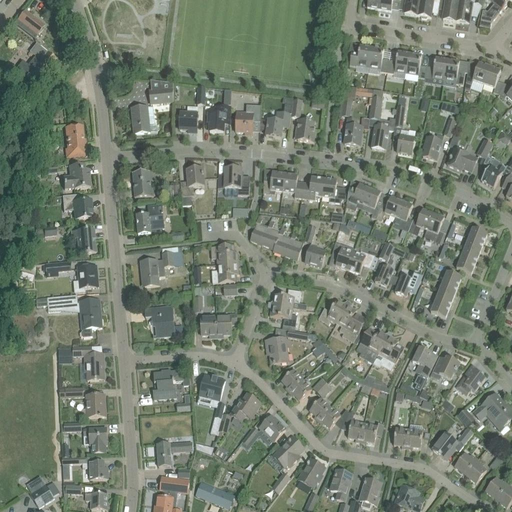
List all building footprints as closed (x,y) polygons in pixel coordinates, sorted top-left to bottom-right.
[(368,0),(367,9),(379,11),(381,0),(368,0)] [(400,5),(400,0),(381,0),(379,11),(391,13),(393,1),(400,3),(400,5)] [(400,0),(400,5),(401,1),(407,2),(404,16),(418,18),(420,0),(400,0)] [(420,0),(418,18),(421,18),(421,21),(427,21),(428,19),(431,20),(433,6),(439,7),(440,0),(420,0)] [(446,0),(443,22),(456,24),(459,4),(451,3),(451,0),(446,0)] [(459,4),(456,24),(469,26),(472,7),(475,5),(482,8),(485,0),(468,0),(467,6),(459,4)] [(502,12),(510,3),(506,0),(488,0),(494,6),(488,14),(483,13),(481,23),(492,25),(502,12)] [(25,12),(14,26),(35,42),(39,37),(37,36),(44,27),(25,12)] [(36,45),(30,52),(35,57),(41,62),(51,70),(57,62),(36,45)] [(350,69),(357,70),(357,68),(369,70),(372,50),(360,48),(359,58),(352,56),(350,69)] [(384,52),(372,50),(369,70),(381,72),(380,74),(387,75),(389,63),(383,61),(384,52)] [(389,63),(387,75),(395,76),(395,74),(407,76),(410,56),(398,54),(396,64),(389,63)] [(423,95),(425,84),(425,81),(427,69),(420,68),(422,58),(410,56),(407,76),(419,78),(416,94),(423,95)] [(39,85),(51,70),(41,62),(35,57),(28,66),(23,62),(13,74),(22,81),(27,75),(39,85)] [(431,85),(431,82),(432,82),(433,80),(445,82),(448,62),(436,60),(434,70),(427,69),(425,81),(425,84),(431,85)] [(456,86),(463,87),(465,75),(458,74),(460,64),(448,62),(445,82),(456,84),(456,86)] [(484,87),(490,69),(479,65),(475,75),(468,73),(466,85),(472,87),(473,83),(484,87)] [(490,69),(484,87),(495,90),(493,94),(499,96),(506,86),(497,83),(501,73),(490,69)] [(34,91),(39,85),(27,75),(22,81),(34,91)] [(150,92),(152,106),(174,104),(174,85),(151,82),(152,92),(150,92)] [(511,91),(506,86),(499,96),(504,101),(507,98),(511,103),(511,91)] [(197,106),(205,107),(206,90),(198,90),(197,106)] [(352,103),(351,103),(353,93),(345,92),(342,118),(350,119),(352,103)] [(380,122),(383,93),(373,92),(370,121),(380,122)] [(396,96),(387,95),(385,106),(395,107),(396,96)] [(427,108),(424,102),(416,106),(419,112),(427,108)] [(294,103),(293,103),(293,106),(291,119),(300,120),(302,103),(294,103)] [(267,128),(266,138),(282,140),(283,129),(290,130),(291,119),(293,106),(285,105),(283,116),(277,115),(276,123),(268,122),(267,128)] [(253,124),(261,124),(261,108),(246,107),(246,118),(237,118),(236,135),(253,135),(253,124)] [(135,136),(158,134),(157,125),(155,126),(153,108),(132,110),(135,136)] [(197,133),(198,109),(188,108),(187,115),(181,115),(180,132),(197,133)] [(208,124),(210,125),(210,133),(224,134),(225,122),(231,122),(231,109),(216,108),(216,116),(209,116),(208,124)] [(403,130),(405,110),(398,109),(395,129),(403,130)] [(498,114),(494,109),(488,114),(493,119),(498,114)] [(354,122),(348,122),(345,146),(360,149),(363,131),(368,131),(369,121),(362,120),(361,130),(356,129),(356,127),(354,127),(354,122)] [(298,142),(314,144),(316,132),(312,131),(313,124),(298,122),(296,134),(299,134),(298,142)] [(456,125),(449,122),(444,137),(451,139),(456,125)] [(66,150),(67,159),(87,158),(85,141),(84,142),(82,127),(65,129),(67,150),(66,150)] [(385,153),(386,153),(389,130),(375,128),(372,150),(372,151),(372,150),(385,152),(385,153)] [(51,130),(38,132),(39,142),(52,140),(51,130)] [(409,134),(402,132),(398,155),(412,157),(416,133),(409,132),(409,134)] [(423,159),(437,163),(444,139),(437,137),(436,140),(434,140),(434,142),(427,140),(424,151),(425,152),(423,159)] [(477,156),(484,160),(491,146),(484,142),(477,156)] [(463,171),(472,175),(478,161),(469,157),(469,156),(455,150),(448,167),(461,173),(463,171)] [(481,183),(494,190),(506,170),(500,166),(499,164),(496,162),(494,162),(488,159),(484,165),(490,168),(481,183)] [(57,166),(41,168),(42,176),(57,174),(57,166)] [(85,172),(84,166),(69,168),(70,177),(63,178),(64,192),(90,190),(88,172),(85,172)] [(188,183),(181,184),(183,208),(192,207),(192,198),(194,198),(193,188),(205,187),(203,171),(187,172),(188,183)] [(242,172),(226,171),(225,190),(238,191),(238,197),(250,198),(250,178),(242,178),(242,172)] [(152,190),(151,183),(158,182),(158,172),(133,175),(135,200),(154,198),(153,190),(152,190)] [(264,182),(263,196),(270,197),(270,192),(275,193),(283,194),(285,176),(273,174),(271,183),(264,182)] [(511,175),(502,189),(509,194),(506,199),(511,202),(511,175)] [(285,176),(283,194),(295,196),(295,200),(302,201),(304,188),(297,187),(298,178),(285,176)] [(302,201),(315,203),(316,198),(319,198),(319,199),(322,199),(324,181),(312,180),(311,189),(304,188),(302,201)] [(324,181),(322,199),(329,200),(329,204),(334,204),(334,205),(341,206),(342,201),(343,193),(336,192),(337,183),(324,181)] [(167,187),(168,200),(180,199),(179,186),(167,187)] [(357,210),(362,212),(364,207),(370,191),(360,187),(355,199),(349,197),(348,202),(347,210),(350,211),(355,213),(357,210)] [(342,201),(348,202),(349,197),(350,191),(343,190),(343,193),(342,201)] [(381,195),(370,191),(364,207),(362,212),(373,216),(372,220),(377,222),(381,210),(376,208),(381,195)] [(75,213),(76,221),(93,220),(91,202),(79,203),(78,197),(63,198),(64,214),(75,213)] [(377,222),(381,224),(384,217),(388,219),(389,218),(396,220),(402,203),(391,199),(386,212),(381,210),(377,222)] [(250,210),(249,202),(236,203),(236,210),(250,210)] [(407,234),(412,222),(408,220),(413,208),(402,203),(396,220),(402,222),(401,224),(406,226),(403,232),(407,234)] [(148,208),(149,216),(137,217),(139,237),(151,236),(151,232),(165,231),(163,207),(148,208)] [(420,230),(427,232),(433,216),(423,212),(418,224),(412,222),(407,234),(417,238),(420,230)] [(445,220),(433,216),(427,232),(424,240),(435,244),(434,245),(440,247),(445,235),(440,233),(445,220)] [(259,219),(250,243),(262,247),(270,224),(268,229),(261,227),(263,221),(259,219)] [(274,251),(281,231),(280,234),(272,231),(274,225),(270,224),(262,247),(274,251)] [(316,230),(309,228),(304,243),(311,245),(316,230)] [(57,229),(45,230),(45,239),(58,237),(57,229)] [(473,230),(469,240),(484,246),(488,236),(473,230)] [(78,240),(79,256),(96,255),(94,231),(72,233),(72,241),(78,240)] [(285,258),(293,236),(293,235),(291,241),(283,238),(285,233),(281,231),(274,251),(273,254),(285,258)] [(172,243),(184,241),(183,234),(171,236),(172,243)] [(297,263),(298,263),(304,245),(295,242),(297,237),(293,236),(285,258),(297,262),(297,263)] [(469,240),(465,250),(479,256),(484,246),(469,240)] [(348,272),(354,256),(353,256),(355,251),(343,247),(343,248),(336,245),(332,257),(339,259),(336,268),(348,272)] [(388,264),(394,249),(386,245),(379,260),(388,264)] [(218,266),(243,265),(243,263),(240,263),(238,262),(238,254),(236,255),(235,248),(211,249),(212,261),(217,261),(218,266)] [(306,265),(322,270),(326,255),(317,253),(318,250),(311,248),(306,265)] [(165,269),(174,269),(174,268),(180,267),(178,254),(179,254),(179,249),(162,251),(163,262),(157,263),(157,262),(141,264),(143,281),(144,281),(145,289),(160,288),(159,279),(166,279),(165,269)] [(461,261),(475,266),(479,256),(465,250),(461,261)] [(370,270),(375,259),(361,254),(360,258),(354,256),(348,272),(360,277),(363,268),(370,270)] [(415,256),(409,254),(406,261),(412,263),(415,256)] [(379,260),(374,272),(380,274),(379,275),(375,284),(387,289),(391,280),(394,273),(386,270),(385,269),(388,264),(379,260)] [(471,277),(475,266),(461,261),(457,271),(471,277)] [(24,263),(21,270),(34,275),(37,268),(24,263)] [(48,278),(54,278),(54,279),(59,278),(59,273),(72,272),(72,264),(47,266),(48,278)] [(213,273),(213,286),(238,284),(237,277),(239,277),(239,269),(240,268),(243,268),(243,265),(218,266),(218,273),(213,273)] [(74,283),(75,295),(85,294),(85,291),(97,290),(96,276),(98,276),(97,267),(78,269),(80,283),(74,283)] [(409,294),(415,296),(423,278),(413,274),(410,282),(402,278),(395,295),(407,299),(409,294)] [(447,274),(443,284),(458,290),(462,279),(447,274)] [(443,284),(439,294),(454,300),(458,290),(443,284)] [(225,288),(225,298),(237,297),(237,287),(225,288)] [(269,304),(268,307),(293,311),(294,304),(299,305),(301,294),(289,292),(288,299),(273,296),(273,297),(274,297),(273,304),(272,305),(269,304)] [(435,304),(450,310),(454,300),(439,294),(435,304)] [(60,306),(79,305),(78,297),(48,300),(48,301),(37,301),(37,308),(48,307),(49,314),(61,313),(60,306)] [(203,299),(195,299),(195,314),(203,314),(203,299)] [(332,323),(337,325),(349,303),(347,302),(346,305),(344,305),(338,302),(338,301),(331,314),(325,310),(318,321),(329,327),(332,323)] [(83,331),(84,331),(84,333),(83,334),(83,338),(85,339),(94,338),(93,331),(102,330),(101,317),(99,317),(98,303),(81,304),(83,331)] [(342,339),(354,345),(356,342),(357,340),(367,322),(355,315),(357,312),(356,312),(350,309),(350,307),(351,305),(349,303),(337,325),(342,328),(339,333),(344,335),(342,339)] [(446,320),(450,310),(435,304),(431,314),(446,320)] [(284,321),(283,327),(296,329),(298,317),(292,316),(293,311),(268,307),(268,309),(271,310),(272,311),(271,318),(270,318),(284,321)] [(154,340),(175,338),(175,342),(184,341),(183,327),(174,328),(172,308),(161,309),(162,312),(146,314),(146,321),(156,320),(158,339),(154,339),(154,340)] [(231,318),(216,318),(217,340),(223,340),(223,337),(232,337),(232,327),(237,326),(237,316),(231,317),(231,318)] [(216,318),(201,318),(202,338),(210,337),(210,340),(217,340),(216,318)] [(367,363),(368,362),(373,366),(382,349),(391,334),(389,333),(387,336),(386,336),(380,333),(380,332),(378,335),(369,330),(357,351),(362,354),(359,358),(367,363)] [(308,343),(309,336),(290,333),(288,340),(308,343)] [(380,370),(382,367),(391,373),(394,368),(405,349),(398,345),(399,343),(398,343),(392,340),(392,338),(393,336),(391,334),(382,349),(373,366),(380,370)] [(289,364),(286,340),(266,343),(269,343),(272,366),(289,364)] [(324,345),(313,354),(317,359),(325,353),(328,357),(331,354),(324,345)] [(92,349),(59,350),(59,359),(85,358),(85,367),(87,366),(88,382),(105,382),(104,357),(92,357),(92,349)] [(438,358),(420,349),(413,364),(419,367),(415,374),(427,380),(438,358)] [(331,354),(328,357),(335,365),(339,362),(331,354)] [(442,378),(451,382),(454,376),(455,377),(455,376),(459,378),(463,373),(458,371),(460,366),(450,361),(449,363),(440,359),(431,379),(440,383),(442,378)] [(464,378),(456,390),(467,398),(471,392),(475,395),(486,381),(480,376),(482,374),(472,367),(464,378)] [(174,384),(183,383),(184,388),(190,387),(189,377),(184,378),(183,373),(171,374),(171,372),(162,373),(162,375),(154,375),(155,386),(158,386),(158,393),(153,394),(154,402),(177,400),(176,392),(174,392),(174,384)] [(303,382),(294,372),(282,383),(287,389),(286,391),(289,395),(303,382)] [(350,374),(347,379),(356,384),(358,380),(350,374)] [(212,401),(220,403),(226,382),(218,380),(217,382),(205,379),(200,396),(213,399),(212,401)] [(295,397),(300,403),(312,392),(303,382),(289,395),(293,399),(295,397)] [(327,386),(318,395),(322,399),(335,386),(331,382),(327,386)] [(411,388),(403,384),(400,390),(415,398),(417,393),(411,390),(411,388)] [(380,387),(378,391),(389,395),(390,391),(383,388),(380,387)] [(60,392),(60,400),(83,399),(83,391),(60,392)] [(452,406),(457,401),(450,395),(445,401),(452,406)] [(508,411),(496,396),(474,415),(480,422),(486,417),(500,432),(511,421),(511,412),(510,410),(508,411)] [(106,397),(86,398),(87,411),(84,411),(82,412),(82,419),(84,420),(106,419),(106,410),(104,410),(104,398),(106,397)] [(252,413),(255,415),(261,407),(258,405),(258,404),(248,397),(242,405),(240,403),(231,417),(241,424),(245,418),(248,419),(252,413)] [(315,420),(319,424),(331,410),(320,401),(310,413),(316,419),(315,420)] [(177,406),(177,414),(191,413),(190,405),(177,406)] [(215,419),(222,421),(223,417),(225,408),(219,406),(215,419)] [(331,410),(319,424),(323,427),(324,426),(330,431),(341,419),(331,410)] [(466,411),(458,418),(467,429),(476,422),(466,411)] [(219,433),(227,435),(231,419),(223,417),(222,421),(219,433)] [(260,430),(275,444),(286,432),(271,418),(260,430)] [(356,443),(361,445),(365,426),(351,424),(348,440),(356,441),(356,443)] [(81,425),(65,425),(65,434),(81,433),(81,425)] [(375,445),(378,429),(365,426),(361,445),(366,446),(367,444),(375,445)] [(95,448),(95,456),(106,455),(106,447),(107,447),(107,430),(90,431),(84,431),(84,438),(90,438),(90,448),(95,448)] [(253,430),(242,444),(247,449),(259,435),(253,430)] [(402,450),(407,451),(409,433),(396,431),(394,447),(402,448),(402,450)] [(467,431),(458,442),(465,447),(474,436),(467,431)] [(409,433),(407,451),(413,451),(413,450),(421,450),(423,434),(409,433)] [(446,435),(439,444),(433,452),(445,462),(459,445),(446,435)] [(291,469),(293,467),(300,460),(298,457),(304,451),(293,440),(274,458),(285,470),(288,466),(291,469)] [(482,442),(480,445),(486,451),(489,448),(482,442)] [(159,470),(169,469),(172,469),(171,454),(193,452),(192,444),(170,446),(170,445),(168,446),(158,446),(159,470)] [(489,448),(486,451),(493,456),(495,453),(489,448)] [(455,469),(466,477),(478,462),(472,457),(470,459),(466,455),(455,469)] [(504,459),(499,456),(490,468),(494,472),(504,459)] [(90,482),(99,482),(109,481),(108,471),(105,471),(104,464),(90,465),(89,465),(88,460),(80,460),(80,459),(69,460),(63,460),(63,467),(80,466),(82,466),(83,471),(90,471),(90,482)] [(313,491),(320,479),(326,470),(311,462),(299,482),(313,491)] [(478,462),(466,477),(476,486),(487,472),(483,469),(484,467),(478,462)] [(190,472),(179,472),(178,479),(190,480),(190,472)] [(345,504),(350,487),(353,478),(337,473),(331,492),(338,495),(336,502),(345,504)] [(273,492),(279,496),(290,481),(283,476),(272,491),(273,492)] [(496,502),(509,487),(503,482),(501,484),(497,480),(492,486),(486,493),(496,502)] [(175,511),(178,492),(188,493),(187,496),(188,496),(190,483),(172,481),(172,485),(162,483),(160,492),(163,493),(163,499),(159,498),(158,507),(162,508),(160,511),(175,511)] [(370,511),(372,506),(377,508),(380,501),(378,500),(382,486),(366,482),(360,503),(363,504),(361,509),(370,511)] [(196,498),(230,511),(235,498),(202,484),(196,498)] [(46,487),(31,497),(39,510),(55,500),(46,487)] [(511,503),(511,489),(509,487),(496,502),(507,510),(511,503)] [(68,506),(69,496),(82,497),(82,488),(65,488),(65,506),(68,506)] [(414,511),(420,511),(421,511),(425,502),(417,498),(418,495),(403,488),(396,506),(411,511),(412,511),(414,511)] [(291,490),(288,496),(294,499),(297,493),(291,490)] [(92,511),(95,511),(107,511),(108,497),(87,496),(86,503),(92,503),(92,511)] [(312,511),(319,499),(312,496),(304,511),(312,511)]
